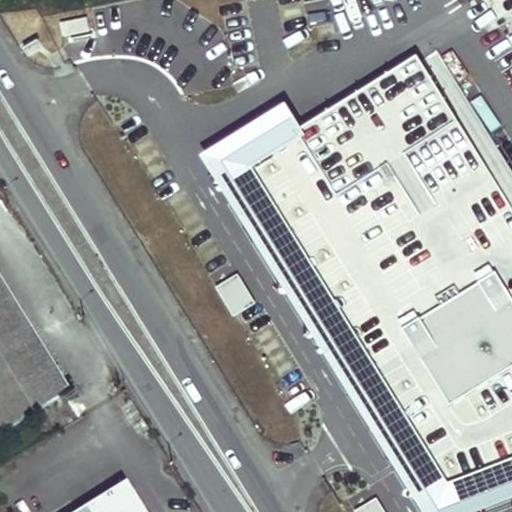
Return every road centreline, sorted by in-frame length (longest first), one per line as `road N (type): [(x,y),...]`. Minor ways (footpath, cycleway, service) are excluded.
road 1 (primary): [(277,511),(0,61)]
road 2 (primary): [(0,149),(228,511)]
